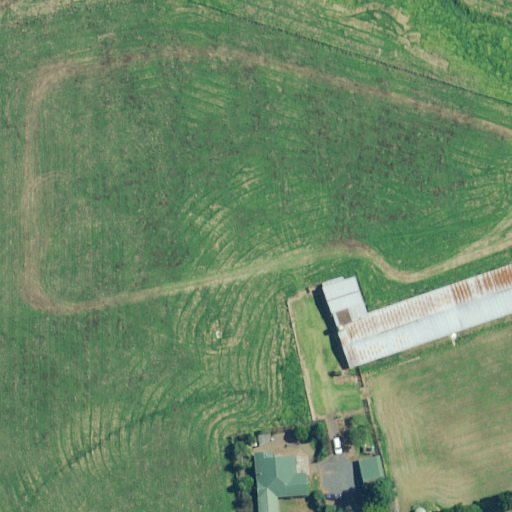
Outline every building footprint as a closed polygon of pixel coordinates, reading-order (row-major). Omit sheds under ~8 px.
[(232,3),(46,27),(47,40),(49,52),(235,28),(233,16),(232,3)] [(202,76),(55,96),(60,133),(132,123),(133,128),(176,122),(176,117),(207,113),(202,76)] [(322,288),(352,371),(511,314),(511,266),(371,316),(357,276),(322,288)] [(382,455),(360,459),(365,492),(387,488),(382,455)] [(252,458),(254,511),(277,511),(277,494),(306,493),(305,469),(293,470),(292,456),(252,458)]
